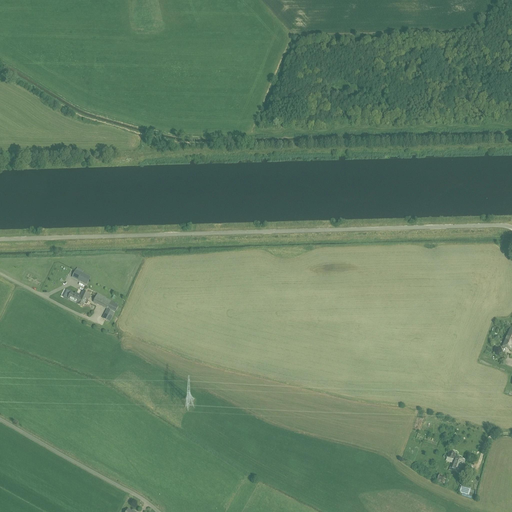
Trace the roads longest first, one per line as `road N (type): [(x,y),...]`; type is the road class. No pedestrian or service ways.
road 1 (track): [(0,163),(511,145)]
road 2 (unclassified): [(511,227),(0,239)]
road 3 (unclassified): [(0,418),(158,511)]
